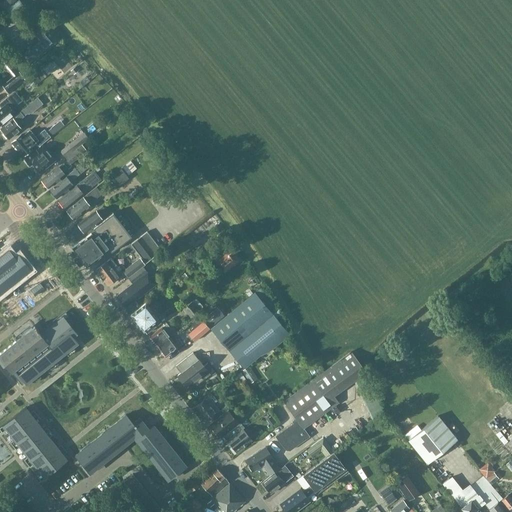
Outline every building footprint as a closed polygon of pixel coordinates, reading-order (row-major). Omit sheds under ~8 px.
[(29,65),(56,42),(43,27),(33,35),(36,39),(19,54),(29,65)] [(13,76),(3,85),(10,94),(26,80),(19,71),(16,68),(10,73),(13,76)] [(46,74),(52,79),(56,73),(51,69),(46,74)] [(43,73),(37,77),(40,81),(46,77),(43,73)] [(37,77),(35,75),(31,78),(36,85),(40,81),(37,77)] [(15,113),(11,109),(22,100),(15,91),(0,102),(0,106),(1,108),(0,109),(0,124),(0,125),(15,113)] [(16,123),(21,119),(27,114),(32,113),(43,104),(38,97),(20,112),(21,112),(18,115),(1,129),(9,139),(21,129),(16,123)] [(47,131),(44,129),(36,136),(31,129),(22,136),(20,133),(11,141),(23,156),(32,149),(32,148),(37,144),(39,146),(51,136),(65,125),(60,120),(47,131)] [(84,131),(60,150),(65,157),(89,138),(84,131)] [(36,149),(24,158),(30,166),(32,164),(39,174),(55,160),(47,149),(43,143),(36,149)] [(77,148),(66,157),(70,163),(82,154),(77,148)] [(62,180),(50,190),(57,198),(73,185),(70,181),(79,173),(87,167),(93,162),(89,157),(82,162),(75,168),(75,169),(66,176),(68,178),(63,182),(62,180)] [(65,175),(62,171),(67,167),(68,168),(72,165),(69,161),(65,164),(64,163),(59,167),(58,166),(42,179),(49,188),(65,175)] [(98,173),(105,171),(103,164),(96,167),(98,173)] [(129,178),(120,167),(110,176),(118,186),(129,178)] [(58,200),(65,209),(82,196),(79,192),(83,189),(83,190),(90,184),(92,187),(101,180),(94,171),(58,200)] [(90,206),(88,203),(93,199),(94,200),(102,194),(96,187),(94,189),(83,197),(85,199),(80,203),(78,201),(67,210),(74,219),(90,206)] [(84,232),(102,219),(99,215),(106,210),(103,206),(78,224),(79,226),(78,227),(81,232),(83,231),(84,232)] [(111,252),(132,237),(114,213),(93,228),(98,234),(94,237),(91,233),(72,247),(86,266),(105,252),(103,250),(108,247),(111,252)] [(145,264),(162,251),(147,232),(131,244),(145,264)] [(9,248),(0,255),(0,294),(31,269),(20,256),(17,258),(9,248)] [(225,271),(240,259),(232,249),(217,260),(225,271)] [(128,277),(143,266),(145,264),(140,258),(125,269),(122,265),(118,268),(111,258),(96,270),(100,276),(103,279),(108,285),(122,273),(124,271),(128,277)] [(126,307),(135,300),(150,288),(156,284),(143,266),(128,277),(133,284),(117,296),(126,307)] [(40,282),(30,290),(35,296),(44,288),(40,282)] [(290,334),(276,317),(280,314),(259,289),(255,292),(211,328),(244,368),(260,355),(263,354),(268,353),(290,334)] [(183,308),(190,318),(204,307),(196,298),(183,308)] [(157,301),(149,307),(146,302),(140,307),(135,300),(126,307),(125,309),(128,314),(130,314),(140,326),(147,333),(175,311),(172,307),(161,316),(157,311),(162,307),(157,301)] [(211,326),(224,316),(217,308),(204,318),(211,326)] [(0,356),(2,360),(3,361),(6,364),(5,365),(6,365),(11,371),(12,371),(21,384),(22,384),(24,382),(26,385),(31,380),(32,381),(32,380),(38,375),(38,376),(39,375),(38,375),(49,367),(49,366),(55,362),(56,361),(66,353),(67,353),(66,352),(72,348),(73,348),(73,347),(78,343),(74,337),(78,334),(72,326),(63,315),(40,333),(38,331),(39,330),(36,327),(35,327),(34,326),(34,327),(33,327),(32,328),(32,327),(31,328),(32,328),(29,330),(28,330),(29,331),(26,333),(26,332),(25,333),(23,335),(22,335),(22,336),(20,338),(19,337),(19,338),(17,340),(16,340),(16,341),(0,353),(0,356)] [(195,341),(210,329),(203,321),(188,334),(195,341)] [(156,347),(170,337),(166,332),(171,329),(167,323),(150,337),(155,344),(155,345),(156,347)] [(165,357),(183,343),(178,338),(174,342),(170,337),(156,347),(158,349),(159,349),(165,357)] [(193,352),(176,366),(181,372),(178,375),(187,386),(194,380),(197,384),(204,379),(211,373),(213,376),(217,373),(209,362),(204,366),(193,352)] [(366,372),(351,352),(284,401),(296,418),(292,421),(293,423),(275,436),(281,444),(286,450),(290,450),(309,436),(304,428),(330,409),(335,415),(340,411),(336,405),(339,402),(334,395),(354,381),(373,422),(385,413),(366,372)] [(241,372),(222,384),(224,386),(230,382),(231,384),(235,382),(234,380),(238,378),(242,384),(247,381),(241,372)] [(217,401),(215,399),(212,395),(196,406),(207,420),(213,416),(216,420),(229,410),(230,409),(226,405),(220,410),(214,403),(217,401)] [(274,406),(273,404),(270,402),(241,423),(241,424),(243,427),(229,438),(230,439),(229,441),(236,451),(251,440),(243,429),(274,406)] [(0,427),(0,429),(2,432),(6,429),(14,439),(10,442),(16,450),(20,447),(27,456),(24,459),(30,467),(33,464),(41,474),(37,477),(38,477),(41,481),(66,461),(68,459),(67,459),(63,454),(67,451),(61,444),(57,447),(49,437),(53,434),(47,427),(43,430),(36,420),(39,417),(34,409),(30,412),(26,407),(25,407),(3,425),(0,427)] [(241,424),(241,423),(240,422),(239,423),(229,410),(210,424),(214,429),(213,430),(219,437),(220,437),(221,438),(226,434),(229,438),(243,427),(241,424)] [(170,479),(186,466),(154,425),(149,429),(140,417),(133,423),(126,415),(75,455),(88,471),(134,434),(170,479)] [(438,415),(408,440),(427,464),(458,439),(438,415)] [(511,427),(510,425),(502,432),(507,439),(511,435),(511,427)] [(497,429),(493,432),(502,443),(506,440),(497,429)] [(323,437),(311,446),(316,453),(321,449),(325,455),(332,450),(323,437)] [(279,467),(273,457),(266,447),(245,460),(252,471),(262,464),(269,474),(279,467)] [(299,489),(280,504),(285,511),(295,511),(310,501),(306,497),(315,490),(345,468),(333,453),(303,475),(311,485),(302,491),(300,488),(299,489)] [(284,465),(262,483),(270,493),(292,476),(284,465)] [(212,496),(228,482),(226,478),(218,469),(209,477),(207,475),(203,479),(204,481),(201,484),(212,496)] [(493,473),(486,478),(491,484),(498,478),(493,473)] [(133,475),(124,482),(147,511),(158,511),(161,510),(133,475)] [(407,475),(396,483),(408,500),(419,492),(407,475)] [(503,498),(491,484),(483,475),(471,485),(469,483),(462,489),(452,477),(443,484),(454,498),(460,506),(459,506),(464,511),(473,511),(479,508),(484,503),(491,511),(505,511),(498,502),(501,500),(501,499),(503,498)] [(186,483),(193,491),(198,485),(192,478),(186,483)] [(221,511),(232,511),(245,502),(230,484),(211,500),(206,503),(210,507),(214,504),(221,511)] [(382,496),(388,505),(397,499),(391,490),(382,496)] [(511,499),(511,500),(508,495),(503,499),(503,498),(501,499),(501,500),(509,510),(511,507),(511,499)] [(200,506),(194,498),(187,504),(193,511),(200,506)] [(327,499),(324,505),(330,508),(333,501),(327,499)] [(403,500),(390,510),(391,511),(404,511),(409,508),(403,500)]
